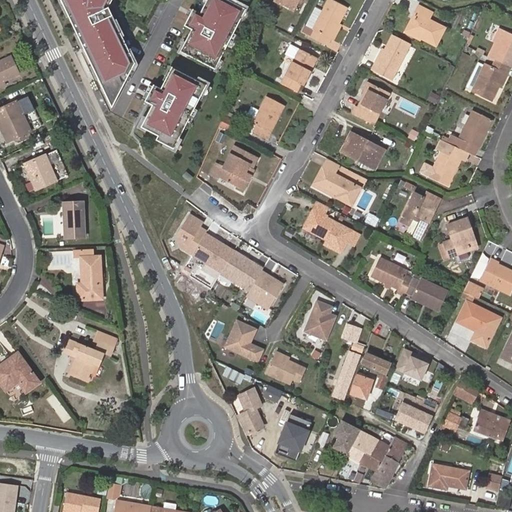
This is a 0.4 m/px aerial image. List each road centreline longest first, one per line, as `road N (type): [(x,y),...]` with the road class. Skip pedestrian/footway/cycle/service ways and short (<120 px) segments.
road 1 (residential): [(462,365),(261,233),(382,0)]
road 2 (secondary): [(188,406),(173,310),(28,0)]
road 3 (residential): [(393,505),(462,365)]
road 4 (residential): [(0,310),(16,293),(27,253),(0,185)]
road 5 (tertiary): [(52,441),(140,457),(171,444)]
